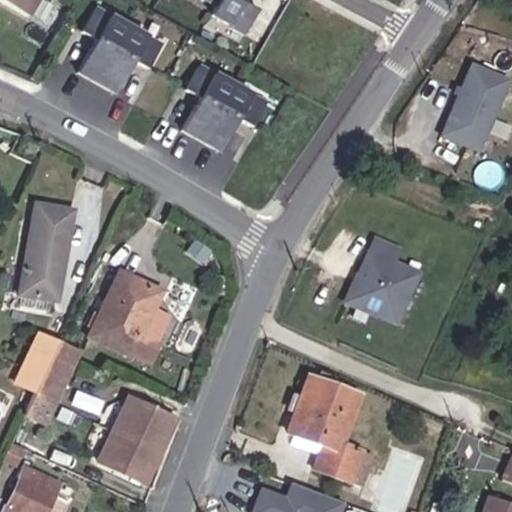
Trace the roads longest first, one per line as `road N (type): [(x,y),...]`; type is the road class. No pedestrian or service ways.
road 1 (residential): [(276,255),(95,138),(0,98)]
road 2 (residential): [(276,255),(176,511)]
road 3 (unknown): [(253,314),(488,414)]
road 4 (residential): [(418,43),(276,255)]
